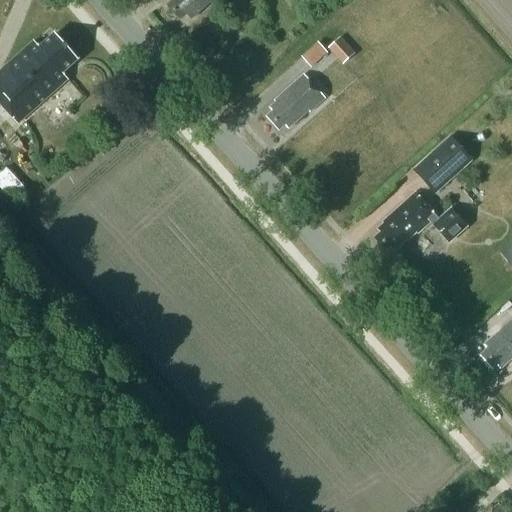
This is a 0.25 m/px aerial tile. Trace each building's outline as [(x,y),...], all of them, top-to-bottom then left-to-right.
[(189,21),(213,0),(171,0),(172,1),(165,7),(178,22),(185,16),(189,21)] [(34,42),(0,72),(0,104),(18,125),(68,80),(63,74),(78,60),(56,34),(40,48),(34,42)] [(342,36),(330,47),(345,63),(356,52),(342,36)] [(320,42),(304,57),(313,67),(329,52),(320,42)] [(306,114),(307,115),(325,100),(304,75),(274,100),(277,103),(269,110),(272,112),(266,118),(279,133),(285,127),(288,130),(306,114)] [(414,168),(437,194),(474,160),(452,135),(414,168)] [(7,167),(0,173),(0,182),(11,194),(23,182),(7,167)] [(450,211),(438,221),(414,194),(381,223),(383,225),(377,231),(380,234),(373,240),(386,255),(392,249),(394,251),(415,233),(416,235),(429,224),(448,245),(466,228),(450,211)] [(511,267),(511,246),(502,255),(511,267)] [(500,371),(511,361),(511,322),(485,346),(489,350),(480,358),(491,371),(496,367),(500,371)]
